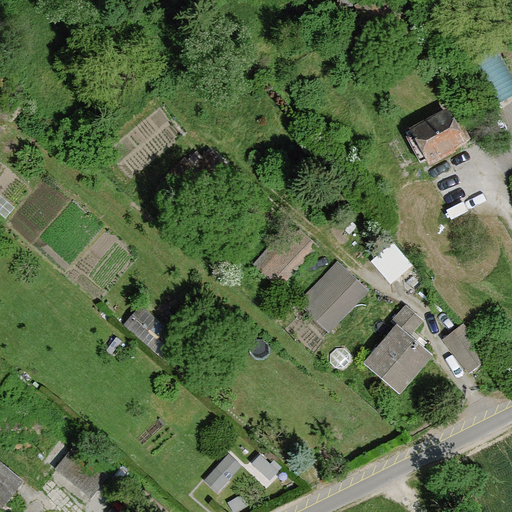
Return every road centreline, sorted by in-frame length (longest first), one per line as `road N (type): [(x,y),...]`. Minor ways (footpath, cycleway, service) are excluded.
road 1 (unclassified): [(511,409),(306,511)]
road 2 (track): [(511,198),(409,0)]
